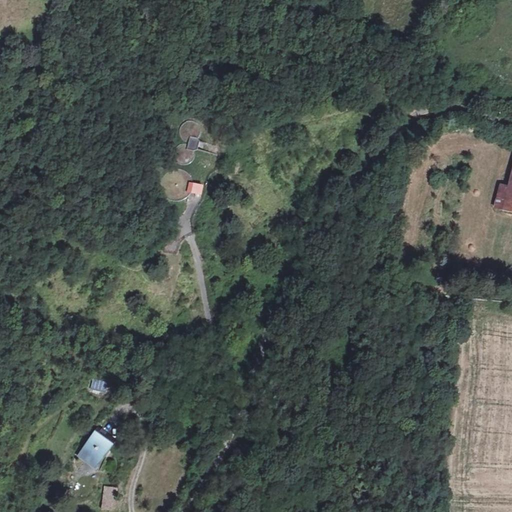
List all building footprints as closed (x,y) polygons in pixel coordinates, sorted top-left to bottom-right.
[(192,139),(189,150),(196,151),(198,150),(200,143),(199,140),(192,139)] [(191,184),(189,192),(202,194),(204,187),(191,184)] [(104,395),(109,385),(94,379),(90,389),(104,395)] [(79,459),(93,470),(102,458),(111,445),(98,434),(79,459)] [(102,458),(93,470),(96,473),(105,460),(102,458)] [(107,489),(104,509),(114,510),(117,491),(107,489)]
